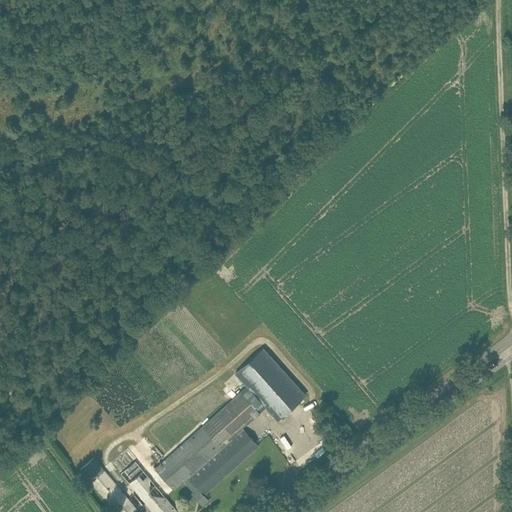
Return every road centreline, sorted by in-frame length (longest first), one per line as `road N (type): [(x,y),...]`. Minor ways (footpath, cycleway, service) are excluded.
road 1 (tertiary): [(511,336),(273,511)]
road 2 (track): [(498,0),(511,284)]
